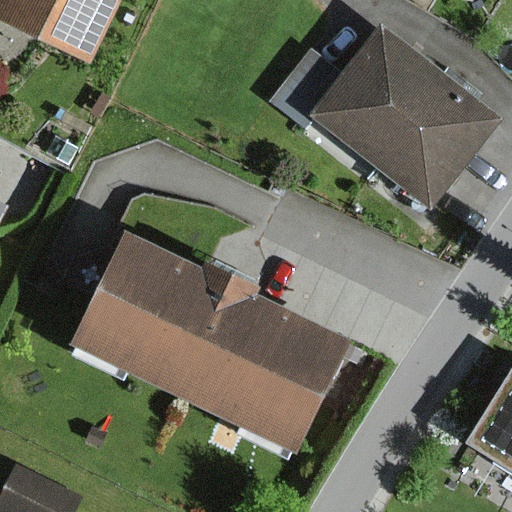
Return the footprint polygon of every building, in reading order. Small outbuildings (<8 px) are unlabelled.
[(0,0),(0,20),(92,64),(122,0),(0,0)] [(343,74),(313,50),(271,104),(306,131),(315,121),(433,212),(506,120),(383,24),(343,74)] [(79,149),(56,137),(46,155),(69,167),(79,149)] [(0,224),(10,206),(0,201),(0,224)] [(203,268),(128,232),(72,346),(300,457),(356,343),(259,296),(263,288),(207,261),(203,268)] [(511,511),(511,372),(466,446),(495,464),(476,494),(506,511),(511,511)] [(76,511),(84,498),(17,465),(0,499),(0,511),(76,511)]
